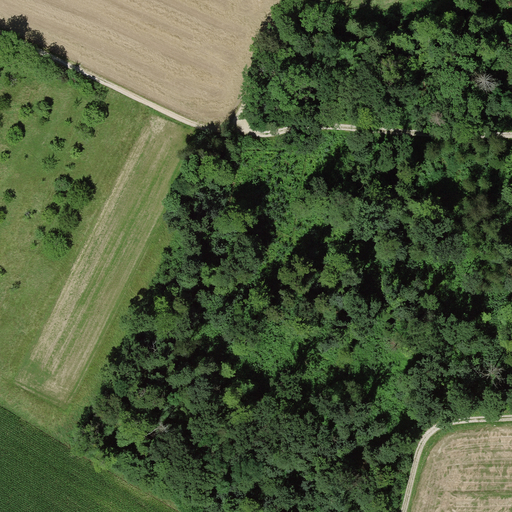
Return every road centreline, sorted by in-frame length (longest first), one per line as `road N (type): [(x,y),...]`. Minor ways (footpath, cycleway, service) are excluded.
road 1 (track): [(0,31),(222,130),(237,126),(300,0)]
road 2 (track): [(237,126),(262,133),(308,123),(511,134)]
road 3 (track): [(511,418),(430,430),(403,511)]
